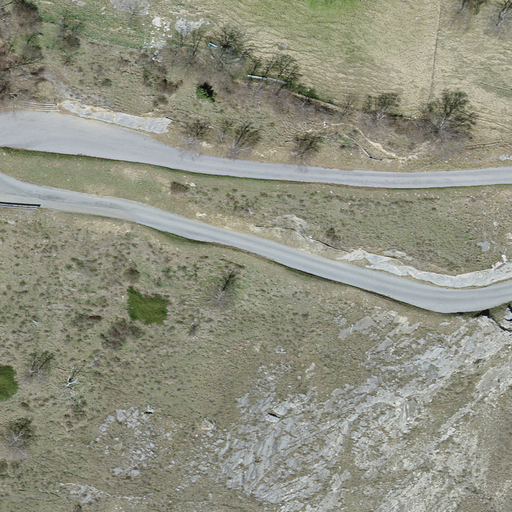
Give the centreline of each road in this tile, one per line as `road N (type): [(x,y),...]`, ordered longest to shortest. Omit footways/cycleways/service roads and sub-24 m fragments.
road 1 (unclassified): [(511,292),(443,302),(0,192)]
road 2 (unclassified): [(0,132),(16,125),(349,175),(511,173)]
